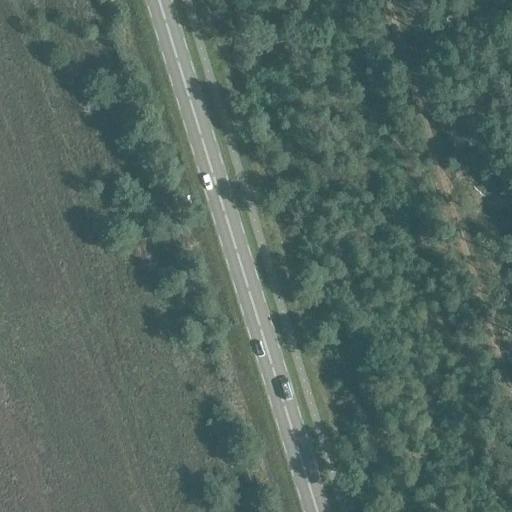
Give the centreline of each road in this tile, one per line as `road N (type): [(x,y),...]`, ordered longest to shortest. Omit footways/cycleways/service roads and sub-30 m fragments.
road 1 (primary): [(318,511),(157,0)]
road 2 (track): [(382,0),(511,414)]
